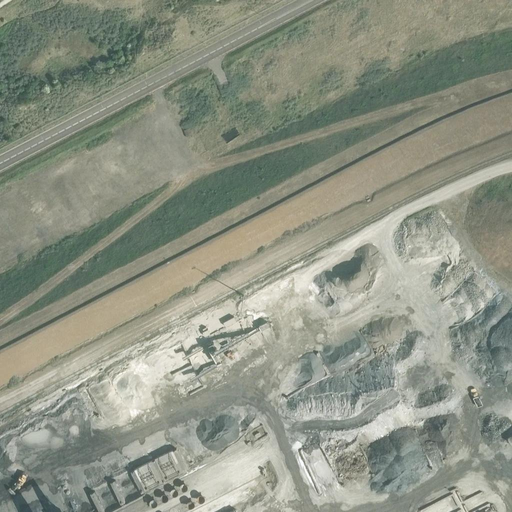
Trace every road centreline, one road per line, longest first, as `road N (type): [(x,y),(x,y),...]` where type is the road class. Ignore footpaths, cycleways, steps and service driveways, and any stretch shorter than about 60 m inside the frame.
road 1 (track): [(430,103),(212,166)]
road 2 (track): [(0,321),(173,190)]
